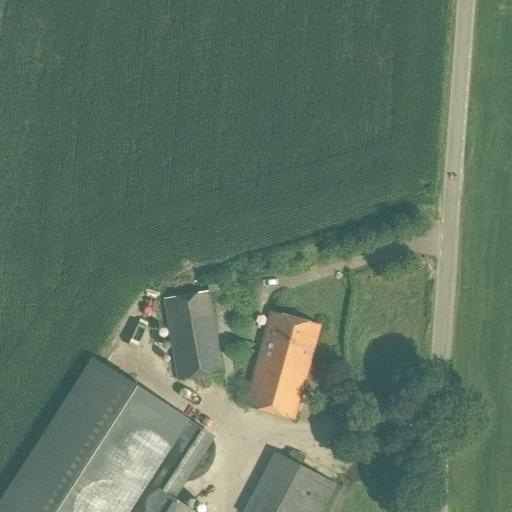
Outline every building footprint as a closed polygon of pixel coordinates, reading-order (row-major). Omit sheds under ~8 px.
[(177,382),(224,374),(209,291),(162,299),(177,382)] [(294,420),(320,327),(271,313),(245,406),(294,420)] [(194,511),(175,499),(186,483),(192,482),(201,478),(207,472),(213,464),(215,456),(215,447),(213,441),(215,437),(174,411),(92,358),(0,500),(0,511),(194,511)] [(322,511),(337,485),(274,452),(243,511),(322,511)] [(23,464),(9,454),(0,466),(0,481),(7,486),(23,464)]
